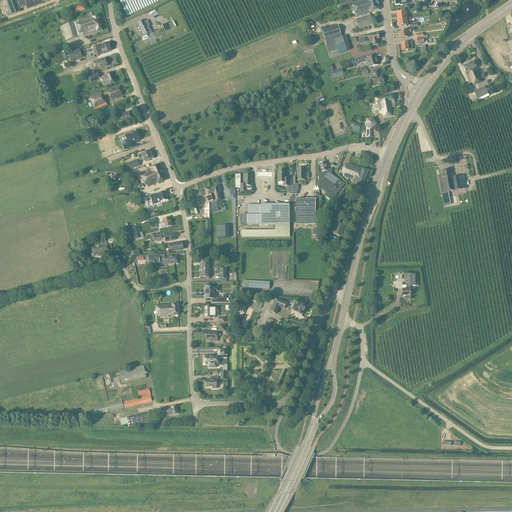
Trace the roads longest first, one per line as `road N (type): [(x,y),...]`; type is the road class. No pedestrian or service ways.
road 1 (track): [(263,449),(87,438),(74,416),(0,415)]
road 2 (track): [(274,448),(0,443)]
road 3 (track): [(251,490),(0,486)]
road 4 (unclassified): [(511,448),(481,444),(362,362),(362,331),(341,320)]
road 5 (unclassified): [(175,188),(258,160),(360,147),(388,154)]
road 6 (unclassified): [(0,297),(114,265),(145,289),(188,285)]
road 7 (unclassified): [(175,188),(110,0)]
road 8 (secondary): [(346,294),(388,154)]
road 9 (unclassified): [(281,402),(327,300),(346,294)]
road 10 (secondary): [(418,90),(470,32),(511,4)]
